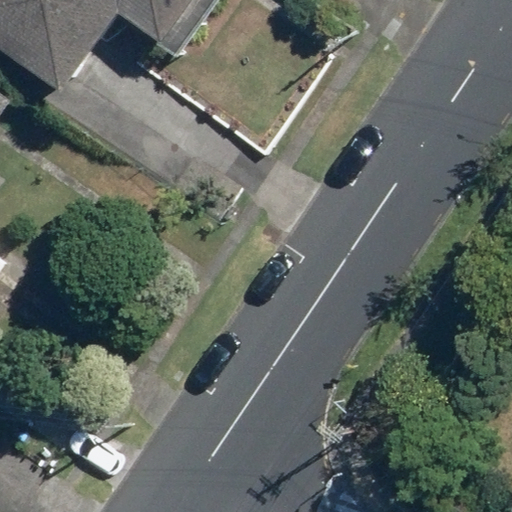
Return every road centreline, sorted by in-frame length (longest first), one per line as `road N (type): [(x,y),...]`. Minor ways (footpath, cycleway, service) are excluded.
road 1 (tertiary): [(511,10),(180,502)]
road 2 (unknown): [(180,502),(0,394)]
